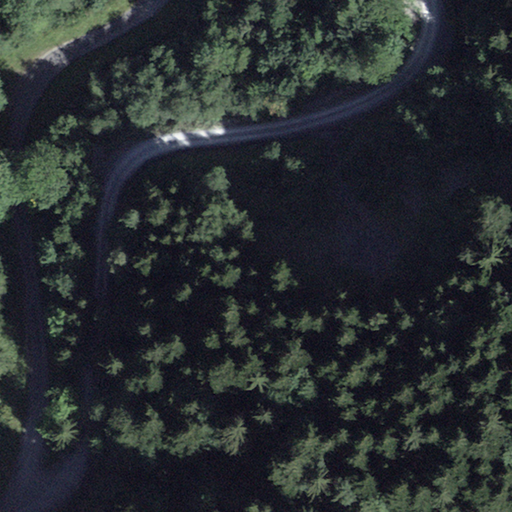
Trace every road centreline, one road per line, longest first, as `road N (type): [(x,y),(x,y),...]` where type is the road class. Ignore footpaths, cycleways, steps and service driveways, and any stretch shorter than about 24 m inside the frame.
road 1 (track): [(15,511),(57,487),(89,424),(98,236),(106,200),(134,154),(345,105),(412,52),(420,0)]
road 2 (unclassified): [(0,503),(35,435),(37,386),(15,115),(51,60),(153,0)]
